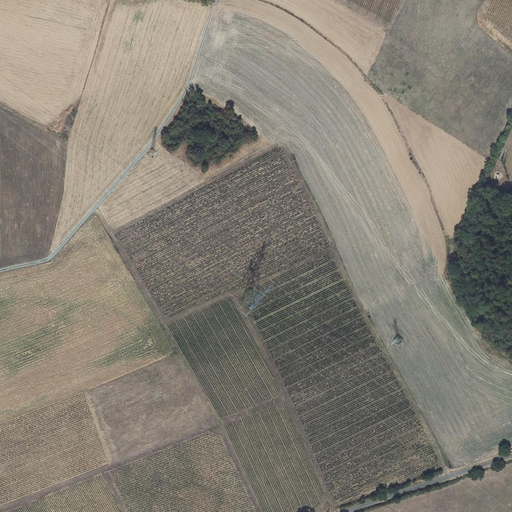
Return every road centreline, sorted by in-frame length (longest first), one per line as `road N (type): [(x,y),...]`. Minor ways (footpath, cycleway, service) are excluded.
road 1 (track): [(216,0),(189,79),(146,148),(52,254),(0,270)]
road 2 (unclassified): [(511,455),(346,511)]
